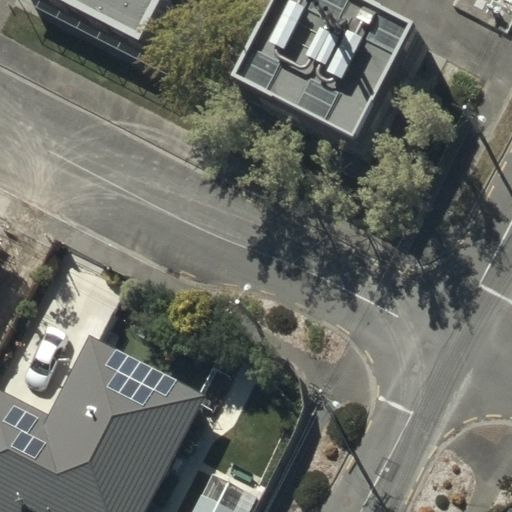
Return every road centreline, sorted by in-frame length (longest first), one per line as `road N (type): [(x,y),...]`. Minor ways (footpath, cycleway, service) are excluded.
road 1 (residential): [(0,116),(449,342)]
road 2 (residential): [(362,511),(449,342)]
road 3 (residential): [(449,342),(511,223)]
